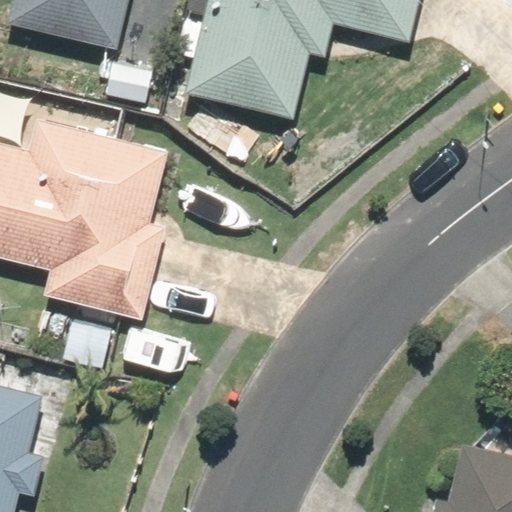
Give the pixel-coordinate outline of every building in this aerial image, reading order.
[(0,0),(0,67),(3,68),(14,24),(111,50),(124,0),(0,0)] [(413,0),(196,0),(174,97),(282,123),(308,14),(404,37),(413,0)] [(150,71),(104,61),(95,101),(141,111),(150,71)] [(0,88),(0,260),(40,271),(35,289),(135,314),(157,225),(147,223),(166,147),(114,134),(118,118),(0,88)] [(113,322),(72,312),(58,368),(99,378),(113,322)] [(0,511),(12,511),(17,492),(35,496),(44,454),(26,451),(37,397),(0,389),(0,511)] [(428,498),(425,511),(511,511),(511,457),(454,445),(442,501),(428,498)]
